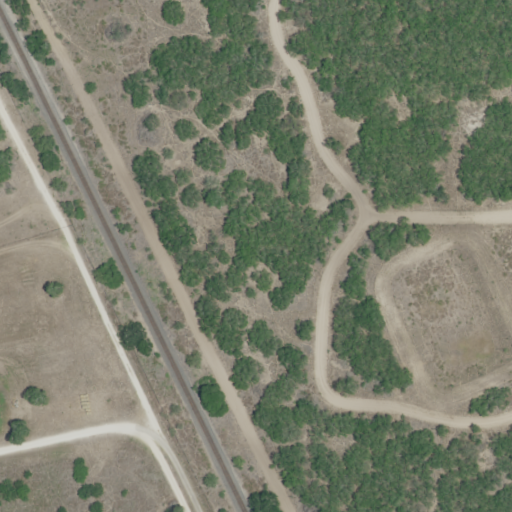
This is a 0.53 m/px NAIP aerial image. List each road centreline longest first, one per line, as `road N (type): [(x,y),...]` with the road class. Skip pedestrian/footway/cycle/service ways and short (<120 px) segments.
road 1 (residential): [(0,104),(158,432)]
road 2 (residential): [(200,511),(158,432),(127,425),(0,451)]
